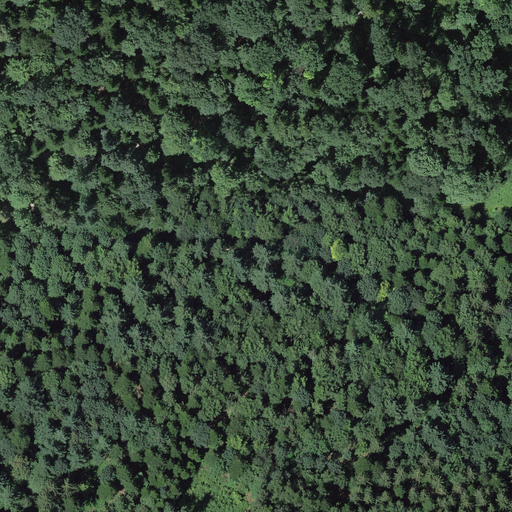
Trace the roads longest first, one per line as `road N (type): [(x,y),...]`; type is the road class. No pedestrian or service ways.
road 1 (track): [(0,193),(123,242),(184,254),(266,250),(378,318),(511,375)]
road 2 (track): [(0,156),(134,145),(227,111),(320,55),(380,0)]
road 3 (track): [(143,142),(418,198),(511,207)]
